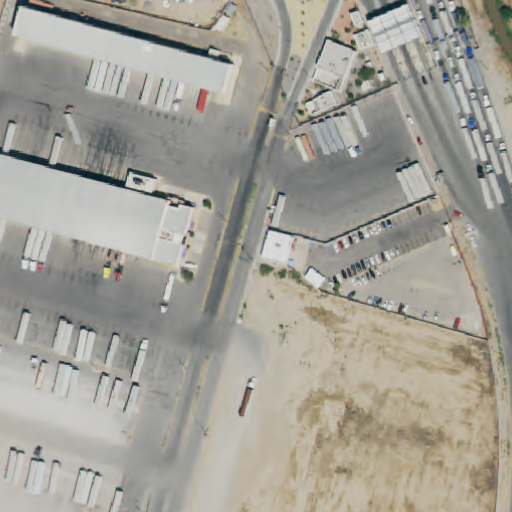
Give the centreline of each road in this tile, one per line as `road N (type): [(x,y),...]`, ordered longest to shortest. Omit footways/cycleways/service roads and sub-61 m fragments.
road 1 (primary): [(387,49),(479,242),(503,263)]
road 2 (primary): [(503,263),(414,38)]
road 3 (primary): [(400,44),(494,256)]
road 4 (primary): [(499,250),(494,204),(421,36)]
